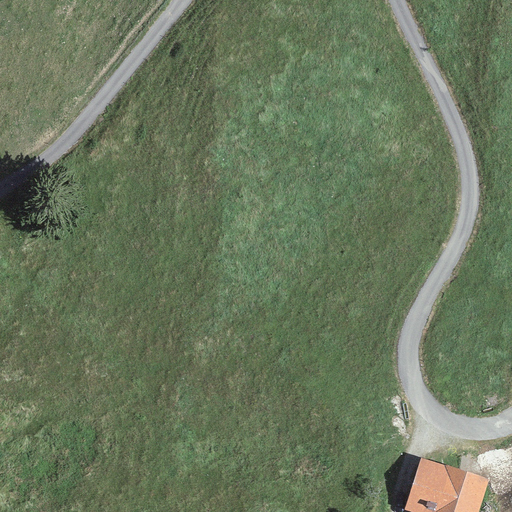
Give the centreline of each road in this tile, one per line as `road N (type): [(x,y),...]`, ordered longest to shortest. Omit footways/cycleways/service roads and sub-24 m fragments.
road 1 (unclassified): [(384,0),(437,74),(476,207),(429,292),(415,385),(501,418),(511,411)]
road 2 (unclassified): [(0,183),(129,72),(191,0)]
